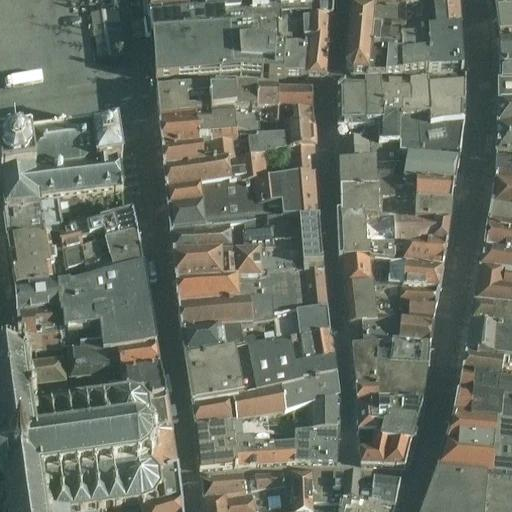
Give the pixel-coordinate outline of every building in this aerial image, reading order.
[(145,0),(147,8),(190,3),(223,0),(145,0)] [(147,8),(148,21),(239,14),(237,0),(223,0),(190,3),(147,8)] [(148,21),(150,36),(219,34),(219,32),(260,29),(261,48),(282,49),(283,43),(277,43),(278,28),(296,23),(331,24),(332,0),(266,0),(267,7),(239,15),(239,14),(148,21)] [(351,0),(350,14),(403,13),(403,11),(403,9),(402,0),(351,0)] [(402,0),(403,9),(413,9),(451,6),(457,6),(456,0),(402,0)] [(511,0),(492,0),(493,11),(511,7),(511,0)] [(418,10),(420,27),(420,23),(433,22),(434,30),(459,30),(457,6),(451,6),(413,9),(403,9),(403,11),(418,10)] [(511,7),(493,11),(498,45),(498,46),(511,44),(511,7)] [(350,14),(346,60),(347,60),(346,72),(349,72),(351,75),(367,75),(369,53),(377,53),(381,46),(402,46),(402,39),(405,39),(403,13),(350,14)] [(420,30),(412,30),(412,31),(418,30),(419,34),(434,34),(435,46),(427,47),(427,55),(425,56),(426,75),(462,73),(461,63),(460,63),(458,33),(459,33),(459,30),(434,30),(433,22),(420,23),(420,27),(420,30)] [(282,82),(303,82),(311,43),(296,43),(296,23),(278,28),(277,43),(283,43),(282,49),(284,50),(282,82)] [(329,44),(331,24),(296,23),(296,43),(311,43),(329,44)] [(155,85),(246,79),(248,51),(261,48),(260,29),(219,32),(219,34),(150,36),(155,85)] [(401,78),(426,75),(425,56),(427,55),(427,47),(435,46),(434,34),(419,34),(418,30),(412,31),(412,30),(411,31),(412,38),(405,39),(402,39),(402,46),(402,52),(401,78)] [(326,67),(329,44),(311,43),(303,82),(306,82),(306,81),(318,81),(318,80),(322,76),(324,76),(324,67),(326,67)] [(498,46),(499,69),(499,71),(511,70),(511,44),(498,46)] [(383,79),(384,79),(386,54),(402,52),(402,46),(381,46),(377,53),(369,53),(367,75),(384,76),(383,79)] [(262,80),(282,82),(284,50),(282,49),(261,48),(248,51),(246,79),(262,80)] [(384,79),(401,78),(402,52),(386,54),(384,79)] [(498,71),(498,89),(511,88),(511,70),(499,71),(498,71)] [(458,86),(426,88),(428,121),(420,122),(421,133),(430,131),(458,128),(463,128),(463,89),(462,89),(458,87),(458,86)] [(426,88),(408,90),(408,109),(400,110),(401,163),(416,162),(416,156),(421,156),(421,133),(420,122),(428,121),(426,88)] [(511,88),(498,89),(498,108),(511,106),(511,88)] [(336,144),(336,146),(376,144),(377,170),(396,170),(401,170),(401,163),(400,110),(408,109),(408,90),(380,89),(380,117),(380,129),(373,130),(373,139),(336,143),(336,144)] [(379,89),(365,90),(365,118),(380,117),(380,89),(379,89)] [(336,141),(336,143),(373,139),(373,130),(380,129),(380,117),(365,118),(365,90),(342,90),(335,97),(335,133),(336,141)] [(155,95),(158,128),(212,122),(212,116),(236,117),(233,92),(209,92),(209,91),(155,95)] [(254,93),(233,92),(236,117),(256,118),(254,93)] [(274,93),(254,93),(256,118),(259,118),(260,128),(268,129),(282,128),(282,119),(276,118),(274,93)] [(310,94),(274,93),(276,118),(282,119),(282,128),(285,156),(313,152),(312,130),(313,129),(313,124),(311,122),(310,94)] [(511,106),(498,108),(497,131),(511,129),(511,106)] [(161,152),(161,154),(253,145),(254,141),(257,141),(258,154),(257,155),(257,163),(263,162),(263,159),(285,156),(282,128),(268,129),(260,128),(259,118),(256,118),(236,117),(212,116),(212,122),(158,128),(158,130),(159,130),(161,152)] [(458,160),(463,128),(458,128),(430,131),(421,133),(421,156),(416,156),(416,162),(458,160)] [(494,185),(494,187),(511,188),(511,129),(497,131),(495,163),(494,185)] [(0,186),(3,212),(64,204),(121,196),(117,166),(120,166),(116,131),(103,133),(90,135),(90,134),(55,139),(29,142),(29,143),(0,146),(0,186)] [(162,173),(162,174),(257,163),(257,155),(258,154),(257,141),(254,141),(253,145),(161,154),(163,173),(162,173)] [(336,146),(337,168),(377,170),(376,144),(336,146)] [(285,156),(287,172),(314,168),(313,152),(285,156)] [(453,191),(458,160),(416,162),(401,163),(401,170),(396,170),(394,188),(453,191)] [(162,174),(165,196),(245,184),(246,186),(266,184),(263,162),(257,163),(162,174)] [(314,168),(287,172),(287,181),(314,177),(314,168)] [(337,168),(338,195),(378,194),(377,170),(337,168)] [(392,204),(394,188),(396,170),(377,170),(378,194),(379,204),(391,204),(392,204)] [(245,184),(165,196),(170,239),(265,228),(302,225),(317,223),(314,177),(287,181),(266,184),(246,186),(245,184)] [(511,188),(494,187),(491,214),(511,215),(511,188)] [(393,204),(450,208),(453,191),(394,188),(392,204),(393,204)] [(338,195),(339,220),(377,222),(376,204),(391,204),(379,204),(378,194),(338,195)] [(393,204),(393,222),(449,224),(450,208),(393,204)] [(3,216),(6,244),(30,241),(30,243),(61,240),(61,237),(57,210),(3,216)] [(490,214),(486,231),(511,233),(511,215),(491,214),(490,214)] [(131,217),(61,237),(61,240),(63,258),(136,240),(131,217)] [(339,220),(341,261),(368,262),(369,249),(422,251),(422,245),(446,246),(449,224),(393,222),(377,222),(339,220)] [(319,246),(317,223),(302,225),(304,248),(319,246)] [(244,261),(172,261),(173,261),(175,287),(269,285),(269,278),(322,276),(321,270),(305,271),(304,248),(302,225),(265,228),(266,241),(243,243),(244,261)] [(170,239),(172,261),(244,261),(243,243),(266,241),(265,228),(170,239)] [(511,233),(486,231),(479,273),(505,276),(502,292),(511,292),(511,233)] [(7,246),(10,268),(53,263),(52,249),(59,247),(65,274),(63,258),(61,240),(30,243),(30,241),(6,244),(7,246)] [(65,275),(82,271),(139,257),(136,240),(63,258),(65,275)] [(442,270),(446,246),(422,245),(422,251),(369,249),(368,262),(442,270)] [(321,270),(319,246),(304,248),(305,271),(321,270)] [(82,271),(86,287),(142,273),(139,257),(82,271)] [(341,265),(344,291),(373,289),(438,294),(442,270),(368,262),(341,261),(341,265)] [(13,291),(14,293),(52,288),(51,272),(53,271),(53,263),(10,268),(13,291)] [(84,290),(81,291),(83,302),(145,292),(142,273),(86,287),(84,287),(84,290)] [(479,273),(473,305),(511,307),(511,292),(502,292),(505,276),(479,273)] [(269,285),(175,287),(176,306),(176,311),(176,313),(271,305),(273,321),(297,317),(301,318),(326,315),(324,295),(322,276),(269,278),(269,285)] [(15,313),(16,318),(57,312),(59,332),(57,332),(60,348),(61,354),(100,348),(78,350),(76,342),(73,327),(73,324),(71,311),(84,308),(83,302),(81,291),(71,293),(69,288),(63,289),(52,290),(52,288),(14,293),(15,313)] [(344,291),(344,296),(373,295),(375,307),(435,312),(438,294),(373,289),(344,291)] [(149,311),(145,292),(83,302),(84,308),(71,311),(73,324),(149,311)] [(344,296),(348,329),(375,328),(375,307),(373,295),(344,296)] [(176,313),(180,338),(251,328),(251,331),(272,328),(274,350),(299,344),(329,338),(326,315),(301,318),(297,317),(273,321),(271,305),(176,313)] [(511,307),(473,305),(470,327),(511,330),(511,307)] [(432,330),(435,312),(375,307),(375,328),(407,327),(432,330)] [(152,330),(149,311),(73,324),(73,327),(76,342),(152,330)] [(16,318),(17,343),(38,340),(37,335),(57,332),(59,332),(57,312),(16,318)] [(348,329),(350,352),(377,348),(382,348),(429,353),(432,330),(407,327),(375,328),(348,329)] [(251,328),(180,338),(183,364),(274,350),(272,328),(251,331),(251,328)] [(100,348),(101,357),(155,349),(152,330),(76,342),(78,350),(100,348)] [(511,333),(470,330),(465,358),(511,361),(511,333)] [(18,356),(42,355),(42,350),(60,348),(57,332),(37,335),(38,340),(17,343),(18,356)] [(333,363),(329,338),(299,344),(303,368),(333,363)] [(335,379),(333,363),(303,368),(299,344),(274,350),(183,364),(187,390),(190,411),(336,383),(335,379)] [(105,379),(125,378),(159,373),(155,349),(101,357),(100,348),(65,354),(68,380),(105,379)] [(350,352),(352,370),(375,370),(377,348),(350,352)] [(429,355),(429,353),(382,348),(377,348),(375,370),(427,373),(429,355)] [(511,378),(511,362),(465,358),(462,375),(511,378)] [(90,385),(64,385),(62,363),(24,366),(23,361),(19,362),(20,367),(0,369),(0,511),(143,511),(144,511),(149,509),(151,511),(154,510),(151,506),(154,494),(159,493),(158,488),(154,489),(153,482),(157,482),(157,477),(153,478),(149,473),(148,462),(150,459),(153,458),(153,454),(150,453),(149,445),(151,444),(151,440),(151,439),(145,436),(144,427),(150,424),(149,418),(145,417),(145,409),(148,408),(147,403),(143,404),(137,400),(139,396),(135,394),(133,398),(128,397),(93,402),(90,385)] [(352,370),(354,391),(374,391),(375,370),(352,370)] [(424,392),(427,373),(375,370),(374,391),(424,392)] [(125,378),(128,397),(133,398),(135,394),(139,396),(137,400),(143,404),(147,403),(165,401),(159,373),(125,378)] [(511,382),(461,378),(458,398),(511,404),(511,382)] [(338,402),(336,383),(190,411),(194,433),(257,423),(285,419),(285,418),(295,415),(295,417),(297,417),(297,413),(338,402)] [(354,391),(355,410),(421,409),(424,392),(374,391),(354,391)] [(453,424),(511,427),(511,404),(458,398),(453,424)] [(170,440),(165,401),(147,403),(148,408),(145,409),(145,417),(149,418),(150,424),(144,427),(145,436),(151,439),(151,440),(170,440)] [(336,443),(338,402),(297,413),(297,417),(299,436),(305,435),(306,443),(336,443)] [(355,410),(357,434),(374,434),(374,426),(416,428),(421,409),(355,410)] [(257,423),(194,433),(197,471),(201,474),(214,473),(214,474),(293,468),(308,468),(306,443),(305,435),(299,436),(294,437),(293,448),(253,451),(251,424),(285,419),(257,423)] [(446,448),(436,475),(509,482),(511,482),(511,427),(453,424),(446,448)] [(404,472),(416,428),(374,426),(374,434),(357,434),(360,470),(404,472)] [(175,475),(170,440),(151,440),(151,444),(149,445),(150,453),(153,454),(153,458),(150,459),(148,462),(149,473),(153,478),(157,477),(175,475)] [(335,467),(336,443),(306,443),(308,468),(335,467)] [(179,511),(175,475),(157,477),(157,482),(153,482),(154,489),(158,488),(159,493),(154,494),(151,506),(154,510),(151,511),(149,509),(144,511),(143,511),(179,511)] [(436,475),(422,511),(511,511),(511,482),(509,482),(436,475)] [(254,483),(239,484),(241,505),(248,504),(247,501),(279,497),(279,494),(278,482),(254,483)] [(279,497),(247,501),(248,504),(249,511),(289,511),(288,493),(287,482),(281,482),(278,482),(279,494),(279,497)] [(311,511),(309,482),(287,482),(288,493),(289,511),(311,511)] [(329,482),(309,482),(311,511),(336,511),(338,504),(331,504),(329,482)] [(352,483),(329,482),(331,504),(338,504),(336,511),(357,511),(358,506),(368,508),(372,486),(361,485),(361,484),(352,483)] [(199,488),(202,509),(225,507),(241,505),(239,484),(199,488)] [(372,486),(368,508),(368,510),(377,511),(394,511),(399,489),(372,486)]
